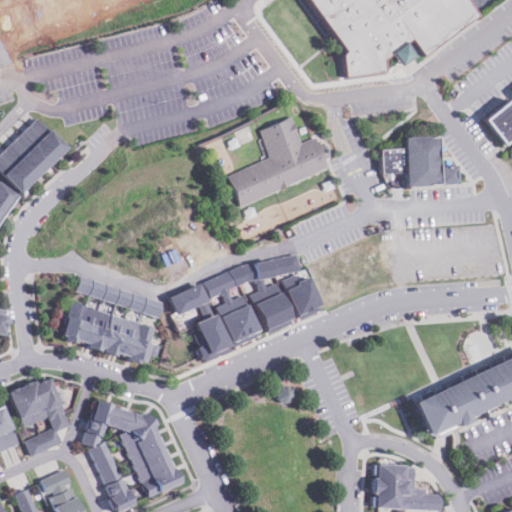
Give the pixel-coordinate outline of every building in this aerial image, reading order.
[(304,0),(336,42),(344,51),(340,54),(343,76),(383,71),(382,57),(388,53),(397,65),(405,60),(412,55),(403,41),(409,38),(422,54),(476,14),(463,0),(304,0)] [(511,104),(507,98),(483,119),(502,143),(511,135),(511,104)] [(257,129),(270,156),(228,175),(242,206),(328,167),(325,160),(330,157),(320,134),(315,137),(314,135),(300,141),(288,115),(257,129)] [(34,117),(0,151),(0,172),(20,192),(64,146),(34,117)] [(402,148),(379,149),(380,172),(403,171),(404,186),(427,185),(427,183),(437,182),(435,135),(425,136),(425,134),(402,135),(402,148)] [(439,165),(440,183),(459,182),(458,164),(439,165)] [(0,183),(0,216),(15,194),(0,183)] [(200,281),(207,297),(246,280),(297,270),(293,253),(239,264),(200,281)] [(78,275),(161,301),(157,316),(73,290),(78,275)] [(282,287),(296,318),(319,308),(306,276),(282,287)] [(204,300),(197,282),(165,295),(173,313),(204,300)] [(251,302),(264,333),(290,321),(277,291),(251,302)] [(153,324),(67,302),(58,339),(143,360),(145,353),(154,355),(157,344),(149,342),(153,324)] [(217,315),(230,345),(258,334),(245,303),(217,315)] [(200,360),(226,350),(211,313),(190,321),(194,331),(190,333),(200,360)] [(467,373),(511,352),(511,394),(511,393),(482,407),(467,373)] [(467,373),(407,401),(422,434),(451,421),(454,426),(465,420),(464,416),(482,407),(467,373)] [(4,389),(18,426),(45,416),(50,428),(21,439),(27,454),(60,442),(55,430),(66,425),(47,376),(33,382),(31,379),(4,389)] [(278,403),(292,397),(286,384),(272,389),(278,403)] [(175,483),(150,416),(92,400),(80,443),(87,445),(111,511),(129,505),(105,442),(98,440),(102,424),(123,430),(117,432),(141,496),(175,483)] [(0,407),(16,442),(0,449),(0,407)] [(437,509),(438,493),(422,493),(422,487),(410,487),(411,464),(370,463),(369,507),(437,509)] [(39,478),(53,511),(79,511),(61,469),(39,478)] [(35,511),(25,487),(12,493),(19,511),(35,511)]
